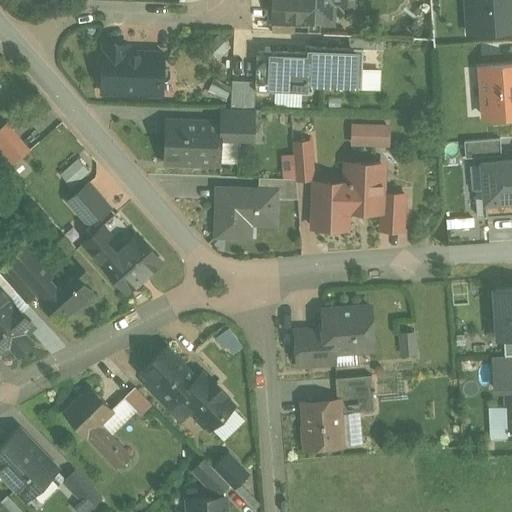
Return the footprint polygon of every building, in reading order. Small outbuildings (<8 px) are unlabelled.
[(273,0),(273,21),(274,21),(274,17),(290,17),(290,22),(334,23),(334,3),(332,3),(331,0),(273,0)] [(471,33),(511,30),(511,0),(477,0),(478,3),(469,4),(471,33)] [(218,35),(211,50),(227,57),(234,42),(218,35)] [(349,36),(348,48),(363,49),(376,49),(377,37),(349,36)] [(143,53),(129,53),(130,46),(105,45),(104,93),(152,95),(152,85),(164,85),(164,80),(168,80),(171,78),(171,71),(169,68),(165,68),(165,53),(144,52),(143,53)] [(305,52),(257,50),(256,81),(255,90),(313,93),(313,87),(362,89),(363,49),(348,48),(305,46),(305,52)] [(511,64),(480,67),(482,92),(511,89),(511,64)] [(255,90),(256,81),(232,80),(231,108),(255,109),(255,90)] [(511,89),(482,92),(484,117),(511,114),(511,89)] [(256,110),(224,109),(223,123),(229,123),(229,139),(241,140),(255,140),(255,129),(256,110)] [(223,123),(167,121),(166,163),(168,163),(168,162),(196,162),(196,164),(222,165),(222,163),(223,123)] [(241,140),(229,139),(229,123),(223,123),(222,163),(240,163),(241,140)] [(355,145),(395,146),(395,123),(355,123),(355,145)] [(24,154),(3,129),(0,131),(0,156),(9,167),(24,154)] [(483,154),(503,153),(502,137),(465,139),(467,160),(483,159),(483,154)] [(312,142),(296,144),(298,179),(315,178),(312,142)] [(483,159),(485,216),(511,215),(511,152),(503,153),(483,154),(483,159)] [(78,187),(94,169),(80,157),(64,174),(78,187)] [(383,164),(351,164),(351,184),(350,210),(364,211),(384,212),(384,209),(385,194),(385,182),(382,182),(383,164)] [(298,179),(261,178),(260,190),(279,191),(278,199),(300,200),(298,179)] [(340,189),(316,188),(314,228),(349,229),(350,210),(351,184),(341,183),(340,189)] [(111,208),(90,184),(70,201),(91,225),(111,208)] [(260,190),(219,189),(218,237),(238,237),(239,223),(277,225),(278,199),(279,191),(260,190)] [(406,195),(385,194),(384,209),(389,209),(388,231),(405,231),(406,195)] [(163,262),(139,235),(117,254),(98,233),(86,243),(105,265),(104,265),(128,292),(163,262)] [(77,250),(65,236),(57,244),(68,258),(77,250)] [(0,259),(11,250),(0,237),(0,259)] [(53,275),(27,245),(9,261),(41,298),(56,285),(49,278),(53,275)] [(56,285),(41,298),(63,322),(78,308),(80,310),(95,297),(83,284),(90,278),(79,265),(56,285)] [(0,288),(0,355),(1,356),(5,353),(6,354),(14,347),(20,354),(32,343),(25,336),(36,327),(0,288)] [(511,297),(493,298),(496,349),(511,348),(511,297)] [(371,308),(326,311),(327,325),(323,329),(296,331),(299,367),(337,364),(336,353),(374,350),(371,308)] [(221,336),(235,356),(248,347),(233,327),(221,336)] [(415,334),(402,335),(404,356),(417,355),(415,334)] [(197,379),(168,348),(144,372),(155,383),(150,388),(170,408),(171,407),(183,419),(193,410),(198,414),(198,419),(205,427),(210,427),(211,429),(235,406),(224,395),(226,393),(215,383),(214,384),(203,374),(197,379)] [(373,376),(337,379),(338,396),(352,395),(354,413),(376,411),(373,376)] [(153,405),(137,387),(125,398),(142,416),(153,405)] [(115,411),(93,388),(65,414),(87,437),(88,437),(101,425),(115,411)] [(341,401),(304,404),(305,425),(304,427),(305,444),(309,448),(344,445),(341,401)] [(131,456),(101,425),(88,437),(118,469),(131,456)] [(58,470),(20,430),(0,449),(0,469),(28,499),(58,470)] [(511,456),(511,444),(493,445),(494,457),(511,456)] [(229,453),(213,468),(228,483),(232,488),(248,473),(229,453)] [(217,494),(228,483),(213,468),(205,459),(193,470),(217,494)] [(87,511),(103,497),(77,470),(66,481),(84,501),(77,507),(81,511),(87,511)] [(23,511),(7,495),(0,501),(0,507),(4,511),(23,511)] [(226,511),(225,497),(188,500),(188,511),(226,511)]
